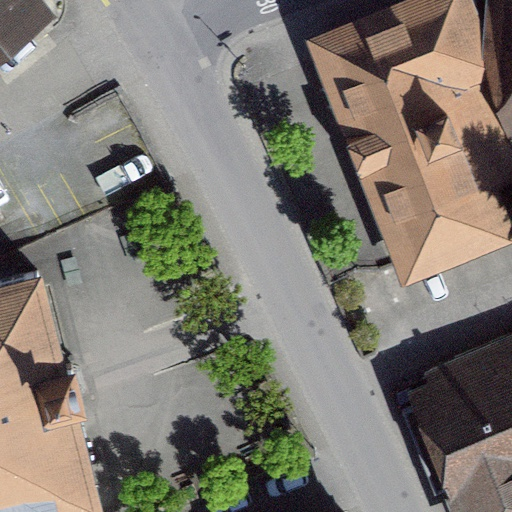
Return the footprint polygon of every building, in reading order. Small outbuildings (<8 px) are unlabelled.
[(0,0),(0,38),(38,8),(31,0),(0,0)] [(493,226),(478,188),(511,174),(511,145),(486,60),(470,61),(474,55),(452,0),(444,0),(330,45),(413,257),(493,226)] [(511,0),(489,0),(486,52),(492,78),(511,79),(511,0)] [(37,269),(0,278),(0,511),(37,511),(94,499),(69,400),(80,397),(71,362),(61,365),(37,269)] [(511,511),(511,334),(430,367),(439,393),(402,408),(435,490),(451,484),(461,511),(511,511)]
